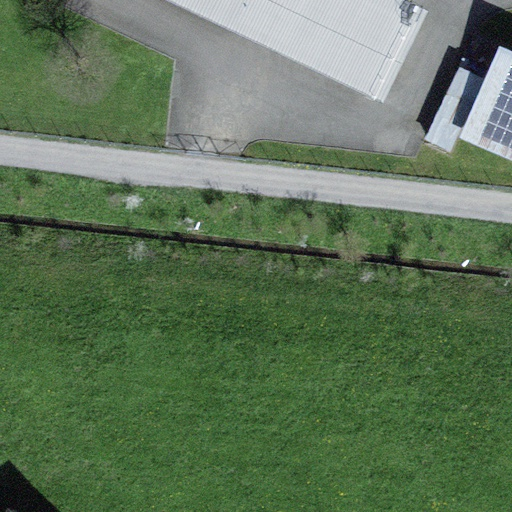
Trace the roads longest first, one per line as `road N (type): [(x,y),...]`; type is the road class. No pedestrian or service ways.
road 1 (track): [(511,215),(0,162)]
road 2 (unknown): [(191,0),(392,84)]
